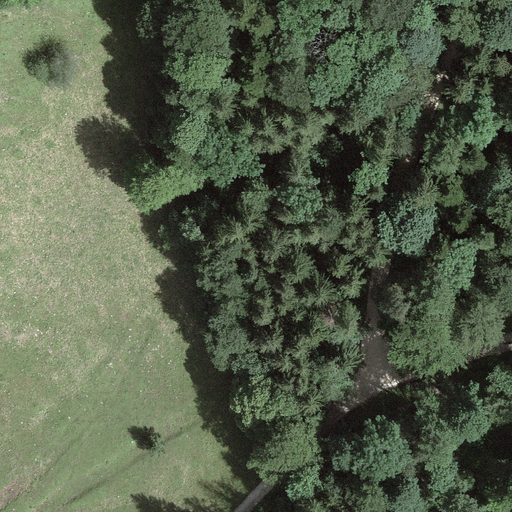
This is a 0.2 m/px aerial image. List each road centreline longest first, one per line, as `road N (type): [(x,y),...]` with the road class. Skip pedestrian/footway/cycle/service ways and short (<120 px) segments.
road 1 (track): [(494,0),(388,212),(372,296),(381,365)]
road 2 (track): [(241,511),(381,365),(511,338)]
road 3 (track): [(485,11),(227,215)]
road 4 (track): [(48,511),(179,427)]
